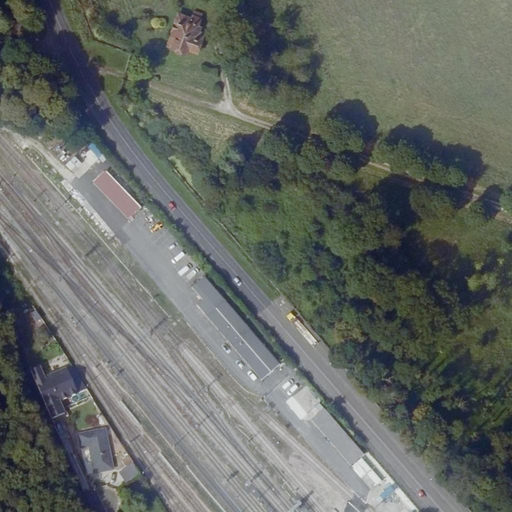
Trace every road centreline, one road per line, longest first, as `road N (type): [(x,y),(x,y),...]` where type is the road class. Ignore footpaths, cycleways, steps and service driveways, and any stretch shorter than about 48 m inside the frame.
road 1 (secondary): [(52,0),(76,64),(120,138),(443,511)]
road 2 (track): [(219,111),(511,214)]
road 3 (track): [(219,111),(76,64)]
